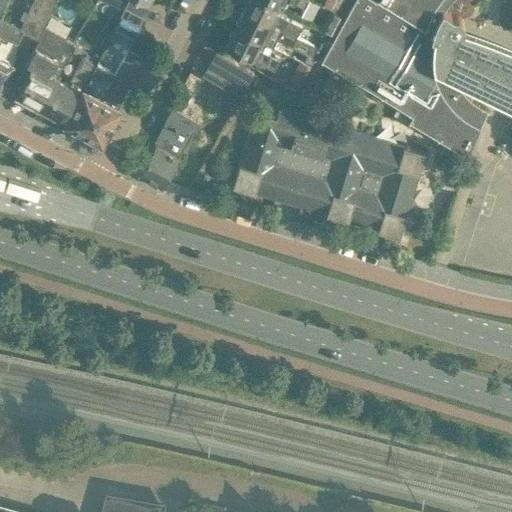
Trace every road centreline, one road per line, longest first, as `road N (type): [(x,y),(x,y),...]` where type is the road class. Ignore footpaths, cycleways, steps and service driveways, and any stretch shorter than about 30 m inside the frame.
road 1 (primary): [(0,234),(511,399)]
road 2 (primary): [(511,346),(0,189)]
road 3 (residential): [(511,309),(161,208),(101,177)]
road 4 (residential): [(101,177),(192,0)]
